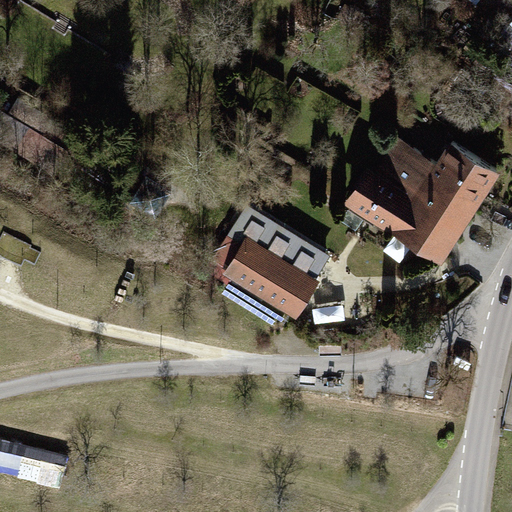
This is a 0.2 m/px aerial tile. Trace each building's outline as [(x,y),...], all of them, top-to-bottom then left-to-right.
[(381,170),(369,163),(344,203),(446,266),(503,172),(452,141),(439,162),(400,138),(381,170)] [(43,250),(5,229),(0,238),(0,254),(31,271),(43,250)] [(299,314),(321,274),(248,233),(225,273),(299,314)] [(0,470),(41,481),(45,464),(69,470),(73,454),(0,435),(0,470)] [(46,467),(44,479),(66,484),(68,472),(46,467)]
